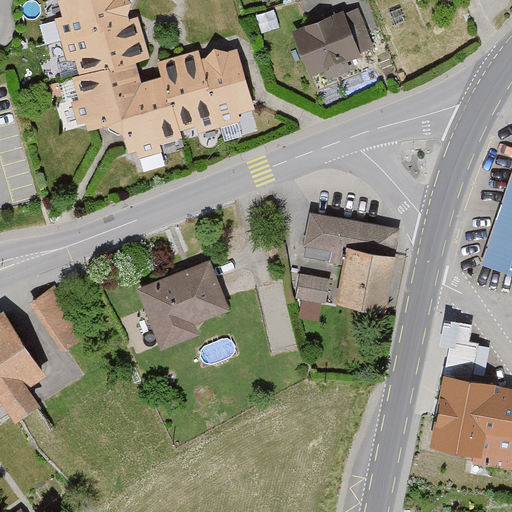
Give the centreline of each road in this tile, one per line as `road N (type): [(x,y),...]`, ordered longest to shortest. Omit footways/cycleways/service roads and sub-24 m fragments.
road 1 (tertiary): [(353,136),(0,267)]
road 2 (primary): [(425,274),(377,511)]
road 3 (primary): [(488,90),(436,232)]
road 4 (tertiary): [(488,90),(353,136)]
road 5 (tertiary): [(353,136),(436,232)]
road 6 (residential): [(511,361),(467,300),(425,274)]
